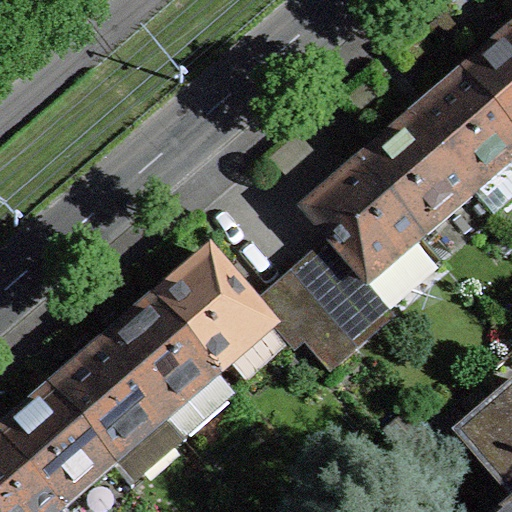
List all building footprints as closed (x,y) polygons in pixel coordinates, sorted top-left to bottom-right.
[(511,35),(478,65),(464,77),(511,132),(511,35)] [(412,122),(474,194),(511,160),(511,132),(464,77),(427,108),(412,122)] [(373,155),(360,167),(422,239),(474,194),(412,122),(373,155)] [(319,202),(305,213),(367,286),(422,239),(360,167),(319,202)] [(272,328),(210,256),(171,289),(155,303),(218,375),(272,328)] [(356,349),(292,274),(266,297),(330,372),(356,349)] [(218,375),(155,303),(118,335),(103,347),(166,420),(218,375)] [(67,379),(51,392),(113,465),(166,420),(103,347),(67,379)] [(0,438),(61,509),(113,465),(51,392),(14,424),(0,436),(0,438)] [(401,450),(421,473),(462,437),(511,495),(511,392),(462,435),(443,413),(401,450)] [(58,511),(61,509),(0,438),(0,511),(58,511)]
